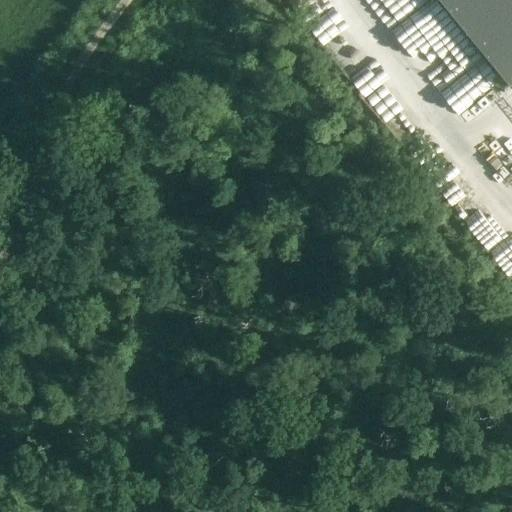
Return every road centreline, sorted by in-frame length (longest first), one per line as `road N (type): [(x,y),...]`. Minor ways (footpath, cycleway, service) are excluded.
road 1 (track): [(128,0),(77,68),(36,213),(0,267)]
road 2 (unknown): [(344,0),(384,56),(511,194)]
